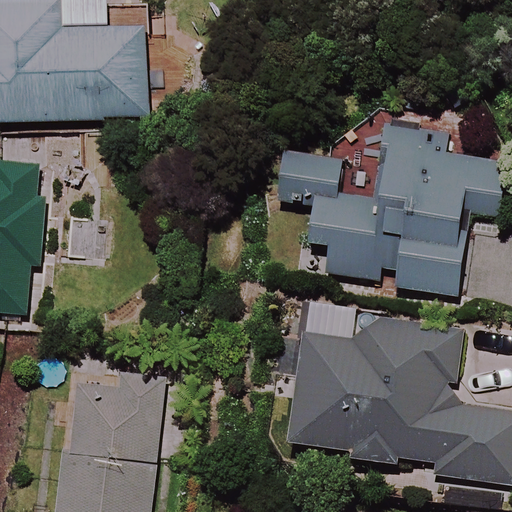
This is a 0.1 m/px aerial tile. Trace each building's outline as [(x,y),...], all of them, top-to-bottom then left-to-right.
[(62,38),(61,6),(0,7),(0,124),(146,120),(143,36),(62,38)] [(339,200),(340,159),(282,157),(280,208),(316,209),(308,245),(335,251),(330,275),(453,302),(473,216),(499,222),(511,169),(444,154),(446,145),(391,132),(374,208),(339,200)] [(37,267),(41,175),(0,172),(0,315),(26,317),(28,266),(37,267)] [(460,337),(365,326),(363,347),(305,340),(292,450),(437,467),(436,478),(511,487),(511,414),(452,407),(460,337)] [(149,511),(162,385),(69,376),(56,511),(149,511)]
